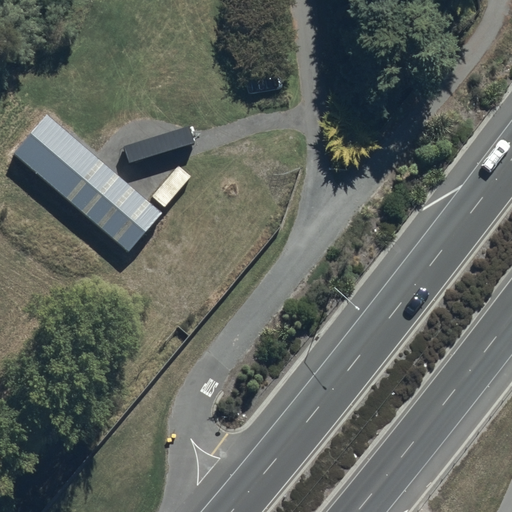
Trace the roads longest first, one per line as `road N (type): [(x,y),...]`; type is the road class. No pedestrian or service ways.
road 1 (trunk): [(230,511),(511,159)]
road 2 (trunk): [(511,312),(357,511)]
